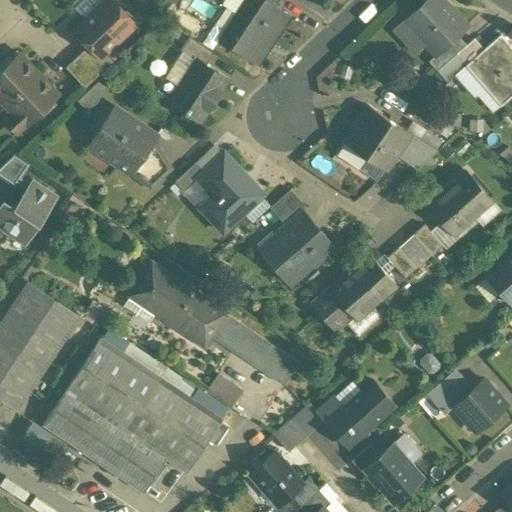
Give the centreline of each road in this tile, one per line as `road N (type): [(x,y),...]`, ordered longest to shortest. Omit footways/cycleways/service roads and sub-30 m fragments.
road 1 (unknown): [(168,511),(245,430),(260,407),(270,359),(257,338),(150,285)]
road 2 (residential): [(262,148),(291,92),(377,0)]
